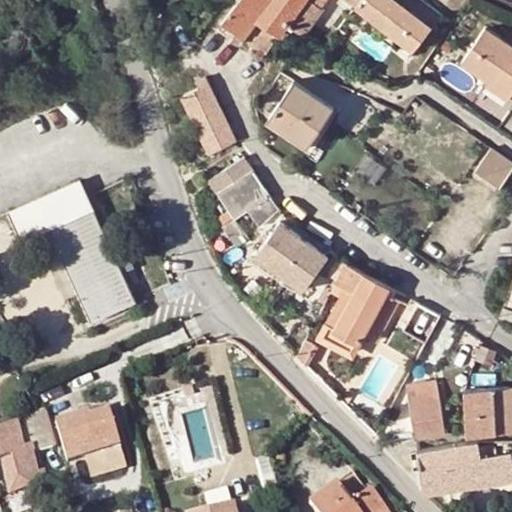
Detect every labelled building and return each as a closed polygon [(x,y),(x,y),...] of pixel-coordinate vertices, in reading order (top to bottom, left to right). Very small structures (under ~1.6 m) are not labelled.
[(239,0),(223,20),(230,26),(237,31),(232,38),(238,43),(244,35),(269,0),(239,0)] [(269,0),(244,35),(252,41),(265,23),(278,34),(275,39),(280,43),(287,34),(281,31),(283,28),(287,23),(304,0),(269,0)] [(304,0),(287,23),(302,35),(323,8),(320,6),(324,0),(304,0)] [(394,0),(359,0),(356,5),(385,28),(401,5),(394,0)] [(431,27),(401,5),(385,28),(404,42),(414,50),(431,27)] [(225,32),(232,38),(237,31),(230,26),(225,32)] [(462,63),(489,81),(511,95),(511,93),(511,45),(509,43),(487,28),(462,63)] [(414,50),(404,42),(398,50),(408,57),(414,50)] [(199,87),(182,95),(209,154),(236,141),(206,76),(197,81),(199,87)] [(295,80),(269,118),(309,145),(334,108),(295,80)] [(511,95),(489,81),(485,85),(507,100),(511,95)] [(473,156),(482,162),(488,152),(480,147),(473,156)] [(511,169),(511,161),(492,148),(488,152),(482,162),(477,170),(500,186),(511,169)] [(210,179),(211,180),(225,200),(233,212),(236,217),(269,195),(243,156),(210,179)] [(22,227),(89,196),(82,180),(12,211),(17,225),(22,227)] [(116,258),(89,196),(22,227),(35,232),(50,226),(92,320),(135,300),(123,273),(116,258)] [(233,212),(225,200),(219,204),(226,216),(233,212)] [(328,256),(280,220),(256,254),(304,290),(328,256)] [(129,253),(116,258),(123,273),(135,268),(129,253)] [(256,254),(253,258),(300,294),(304,290),(256,254)] [(340,280),(333,292),(341,296),(326,322),(323,320),(317,331),(324,334),(329,326),(358,340),(359,341),(390,287),(349,263),(340,280)] [(511,282),(499,317),(511,322),(511,282)] [(329,326),(324,334),(353,349),(358,340),(329,326)] [(317,344),(307,339),(298,354),(307,362),(317,344)] [(377,353),(363,389),(388,399),(402,363),(377,353)] [(466,389),(468,434),(511,432),(508,386),(466,389)] [(415,438),(446,434),(440,397),(423,400),(422,393),(409,395),(415,438)] [(108,408),(55,424),(67,462),(85,457),(91,477),(126,466),(108,408)] [(45,411),(38,414),(17,422),(21,438),(49,426),(45,411)] [(17,422),(0,429),(0,460),(1,460),(9,494),(31,484),(23,447),(21,438),(17,422)] [(480,447),(478,441),(418,450),(418,452),(421,466),(426,493),(511,479),(511,454),(511,452),(487,456),(486,447),(480,447)] [(23,447),(31,484),(39,481),(34,453),(30,453),(28,446),(23,447)] [(421,466),(418,452),(406,453),(409,468),(421,466)] [(315,511),(376,511),(384,507),(371,489),(352,503),(336,483),(309,504),(315,511)]
